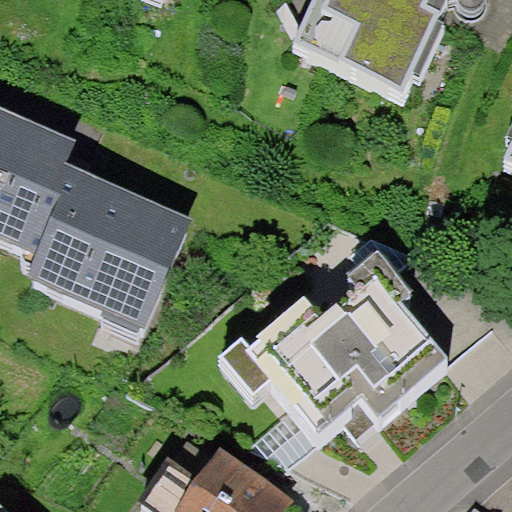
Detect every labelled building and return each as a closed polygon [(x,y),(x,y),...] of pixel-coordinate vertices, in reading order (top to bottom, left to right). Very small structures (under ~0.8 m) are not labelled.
[(171,0),(129,0),(167,14),(171,0)] [(461,0),(327,0),(296,62),(409,114),(461,0)] [(84,167),(0,129),(0,253),(38,270),(28,293),(151,348),(198,241),(75,187),(84,167)] [(337,307),(346,317),(330,332),(313,314),(263,360),(248,344),(221,369),(260,411),(278,395),(332,453),(367,420),(387,442),(457,377),(405,323),(420,309),(380,266),(337,307)] [(282,511),(186,447),(141,511),(282,511)] [(324,511),(328,507),(278,476),(266,495),(293,511),(324,511)]
